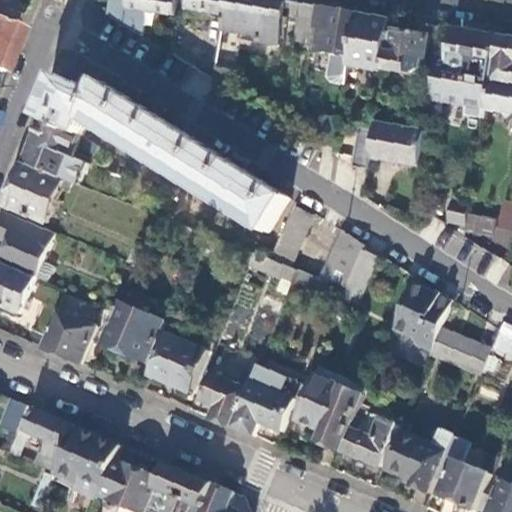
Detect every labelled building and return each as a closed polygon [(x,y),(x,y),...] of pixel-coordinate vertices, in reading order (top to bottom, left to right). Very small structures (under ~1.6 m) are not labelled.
[(151,11),(178,16),(180,0),(116,0),(114,18),(147,39),(151,11)] [(189,0),(188,8),(226,15),(228,0),(189,0)] [(228,0),(226,15),(218,67),(227,68),(230,48),(226,47),(229,31),(236,33),(251,35),(260,37),(259,42),(279,46),(284,17),(299,19),(298,29),(315,32),(319,7),(274,0),(228,0)] [(346,11),(319,7),(315,32),(311,52),(333,56),(329,79),(333,84),(347,86),(350,67),(358,13),(346,11)] [(394,30),(395,19),(375,16),(358,13),(350,67),(372,70),(371,76),(386,79),(387,71),(394,30)] [(0,19),(0,68),(18,27),(0,19)] [(447,62),(439,60),(433,99),(487,109),(499,36),(478,33),(455,29),(451,59),(447,62)] [(432,36),(394,30),(387,71),(409,75),(409,70),(418,72),(425,68),(427,59),(429,59),(432,36)] [(249,47),(251,35),(236,33),(234,44),(249,47)] [(511,38),(499,36),(487,109),(507,113),(510,120),(511,118),(511,38)] [(175,41),(171,53),(181,56),(185,45),(175,41)] [(218,67),(216,81),(234,92),(237,70),(227,68),(218,67)] [(62,76),(44,120),(84,138),(90,122),(271,234),(292,199),(104,82),(99,93),(62,76)] [(301,119),(290,117),(288,126),(299,133),(301,119)] [(341,120),(324,117),(320,146),(337,148),(341,120)] [(309,121),(301,119),(299,133),(306,138),(309,121)] [(84,138),(44,120),(34,144),(26,163),(68,181),(81,147),(84,138)] [(428,133),(379,125),(373,160),(422,168),(428,133)] [(377,131),(362,129),(355,168),(371,171),(373,160),(377,131)] [(99,147),(84,138),(81,147),(96,154),(99,147)] [(68,181),(26,163),(16,188),(8,207),(49,225),(57,208),(59,202),(65,186),(72,189),(74,183),(68,181)] [(468,224),(472,205),(454,202),(451,221),(468,224)] [(319,217),(298,208),(274,260),(296,269),(319,217)] [(0,240),(10,245),(3,263),(38,278),(51,283),(57,267),(46,262),(58,234),(16,216),(6,212),(0,226),(0,240)] [(478,216),(471,215),(469,231),(475,232),(478,216)] [(495,219),(478,216),(475,232),(493,235),(495,219)] [(207,247),(211,236),(190,229),(186,238),(207,247)] [(368,246),(344,231),(324,279),(329,281),(350,289),(366,251),(368,246)] [(381,258),(366,251),(350,289),(346,296),(362,303),(381,258)] [(253,266),(296,283),(301,271),(296,269),(274,260),(258,254),(253,266)] [(38,278),(3,263),(0,268),(0,306),(22,316),(38,278)] [(296,283),(325,294),(329,281),(324,279),(301,271),(296,283)] [(401,324),(398,329),(419,337),(422,346),(436,352),(445,329),(456,302),(443,296),(444,294),(420,283),(413,295),(401,324)] [(143,311),(122,303),(104,345),(150,364),(168,321),(148,313),(150,308),(145,306),(143,311)] [(61,311),(45,348),(66,357),(85,365),(101,328),(83,320),(75,317),(61,311)] [(498,348),(511,354),(511,327),(507,325),(504,332),(498,348)] [(495,349),(445,329),(436,352),(433,357),(483,377),(495,349)] [(211,352),(171,335),(152,377),(193,395),(211,352)] [(323,369),(321,376),(368,396),(372,389),(323,369)] [(234,428),(250,389),(216,375),(205,401),(219,406),(213,419),(219,421),(234,428)] [(345,452),(355,429),(368,396),(321,376),(301,423),(326,433),(322,442),(345,452)] [(252,390),(250,389),(234,428),(245,432),(258,438),(264,424),(287,433),(301,401),(298,400),(280,392),(256,382),(252,390)] [(282,387),(280,392),(298,400),(301,394),(282,387)] [(32,407),(15,400),(4,428),(20,434),(32,407)] [(62,420),(39,410),(29,432),(42,437),(40,442),(52,447),(48,456),(63,462),(69,447),(78,426),(62,420)] [(386,469),(404,426),(371,413),(363,432),(355,429),(345,452),(386,469)] [(77,450),(69,447),(63,462),(59,472),(58,473),(83,483),(81,489),(102,498),(125,446),(104,437),(86,429),(77,450)] [(434,495),(459,437),(446,431),(440,446),(408,432),(392,472),(416,482),(414,487),(434,495)] [(48,456),(44,466),(59,472),(63,462),(48,456)] [(496,476),(496,475),(458,459),(443,496),(481,511),(496,476)] [(150,511),(153,507),(165,479),(128,463),(112,499),(141,511),(150,511)] [(205,511),(217,484),(195,475),(171,465),(165,479),(153,507),(164,511),(205,511)] [(511,511),(511,483),(496,476),(481,511),(482,511),(511,511)] [(238,493),(217,484),(205,511),(232,511),(231,508),(238,493)] [(41,511),(51,490),(42,486),(30,511),(41,511)]
